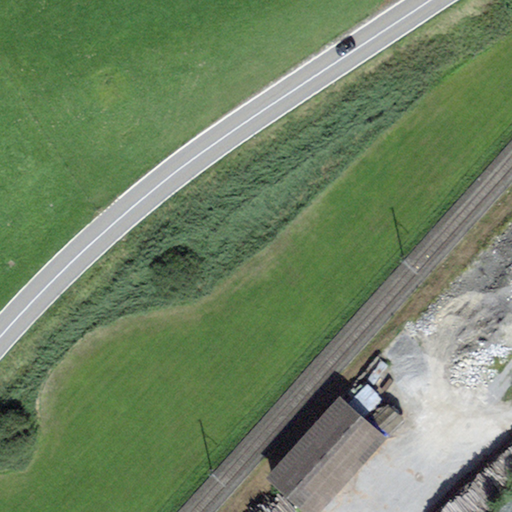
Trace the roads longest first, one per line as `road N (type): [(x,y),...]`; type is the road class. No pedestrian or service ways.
road 1 (primary): [(430,0),(158,185),(0,337)]
road 2 (track): [(511,423),(427,511)]
